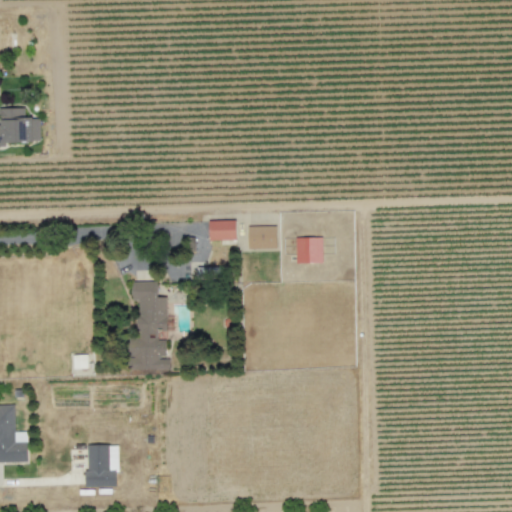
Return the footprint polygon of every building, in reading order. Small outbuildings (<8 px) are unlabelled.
[(40,117),(25,117),(24,107),(0,107),(0,142),(41,141),(40,117)] [(209,220),(209,240),(237,239),(237,220),(209,220)] [(248,248),(277,248),(276,225),(247,226),(248,248)] [(324,261),(323,236),(295,237),(296,262),(324,261)] [(132,281),(132,300),(137,300),(137,337),(130,337),(130,368),(172,368),(172,357),(166,357),(166,339),(157,339),(157,330),(167,330),(167,296),(157,296),(157,281),(132,281)] [(73,368),(88,368),(87,354),(73,354),(73,368)] [(0,461),(27,461),(26,432),(15,432),(15,404),(0,404),(0,461)] [(119,445),(86,444),(85,485),(118,486),(119,445)]
